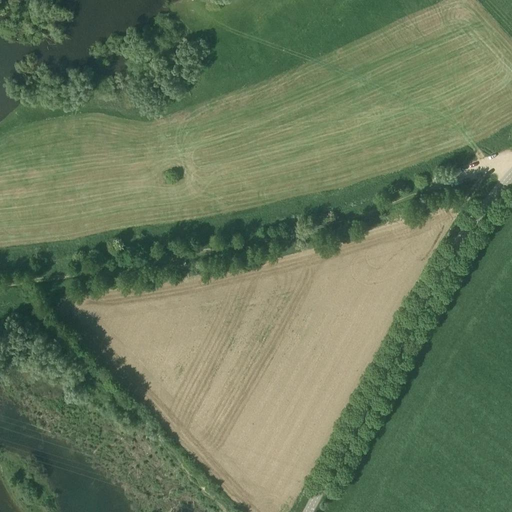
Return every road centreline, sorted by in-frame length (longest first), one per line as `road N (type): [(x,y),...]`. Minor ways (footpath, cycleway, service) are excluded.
road 1 (track): [(511,160),(287,243),(0,289)]
road 2 (unclassified): [(307,511),(444,261),(511,170)]
